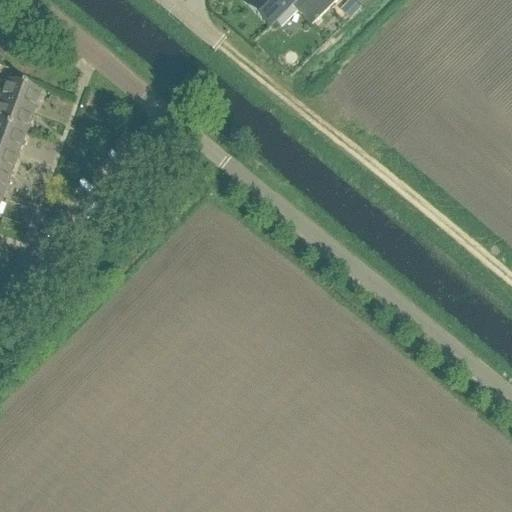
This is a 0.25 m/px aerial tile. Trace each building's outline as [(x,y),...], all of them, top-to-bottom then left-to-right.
[(242,0),(240,3),(269,32),(291,11),(311,30),(341,0),(242,0)] [(350,3),(339,14),(349,24),(360,13),(350,3)] [(0,104),(32,117),(40,96),(8,84),(3,96),(0,94),(0,104)] [(0,127),(25,137),(32,117),(0,104),(0,127)] [(0,151),(17,157),(25,137),(0,127),(0,151)] [(17,157),(0,151),(0,174),(10,178),(17,157)] [(0,197),(3,198),(10,178),(0,174),(0,197)]
